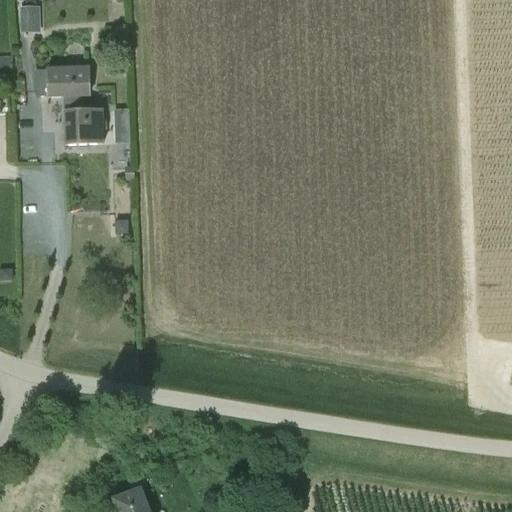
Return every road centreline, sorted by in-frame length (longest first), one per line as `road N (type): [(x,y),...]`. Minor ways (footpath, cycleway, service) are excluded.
road 1 (unclassified): [(29,376),(511,451)]
road 2 (track): [(511,402),(490,397),(473,372),(457,0)]
